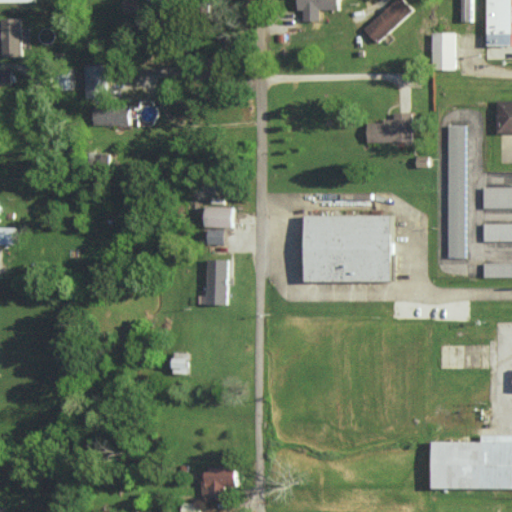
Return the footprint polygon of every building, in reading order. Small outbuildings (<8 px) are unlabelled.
[(297,0),(298,10),(338,9),(338,0),(297,0)] [(395,0),(365,28),(378,42),(414,10),(405,0),(395,0)] [(461,0),(462,20),(472,20),(472,0),(461,0)] [(490,0),(511,0),(511,45),(490,45),(490,0)] [(20,17),(1,18),(2,56),(21,56),(20,17)] [(455,32),(432,32),(433,69),(456,69),(455,32)] [(86,97),(107,97),(106,63),(85,64),(86,97)] [(11,69),(0,68),(0,83),(11,84),(11,69)] [(499,101),(511,100),(511,133),(499,133),(499,101)] [(94,124),(129,124),(130,104),(94,104),(94,124)] [(411,112),(394,112),(394,120),(367,121),(368,142),(412,141),(411,112)] [(448,257),(466,257),(466,124),(449,124),(448,257)] [(484,208),(511,207),(511,186),(484,187),(484,208)] [(205,226),(233,227),(233,207),(206,206),(205,226)] [(305,280),(393,281),(393,214),(306,214),(305,280)] [(511,240),(511,222),(484,223),(484,241),(511,240)] [(0,244),(15,244),(16,226),(0,226),(0,244)] [(207,304),(228,304),(229,259),(208,259),(207,304)] [(511,262),(484,263),(484,277),(511,276),(511,262)] [(174,373),(188,373),(189,352),(175,351),(174,373)] [(511,488),(435,488),(435,442),(484,442),(484,436),(511,436),(511,488)] [(236,485),(236,466),(209,466),(209,471),(193,471),(193,485),(203,485),(202,502),(221,502),(221,485),(236,485)]
